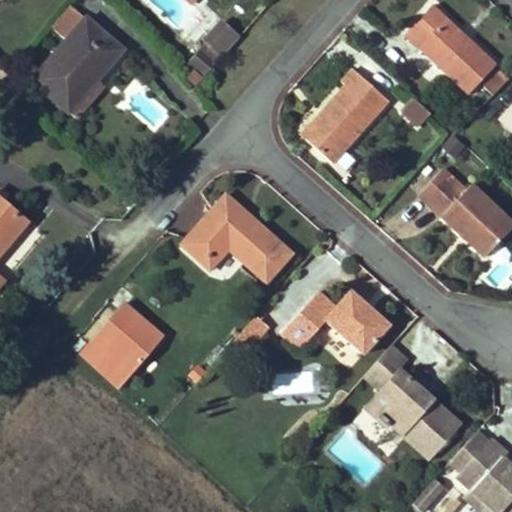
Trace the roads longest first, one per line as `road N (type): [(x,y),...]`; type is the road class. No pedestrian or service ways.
road 1 (residential): [(492,345),(228,114)]
road 2 (residential): [(124,241),(228,114)]
road 3 (residential): [(228,114),(331,0)]
